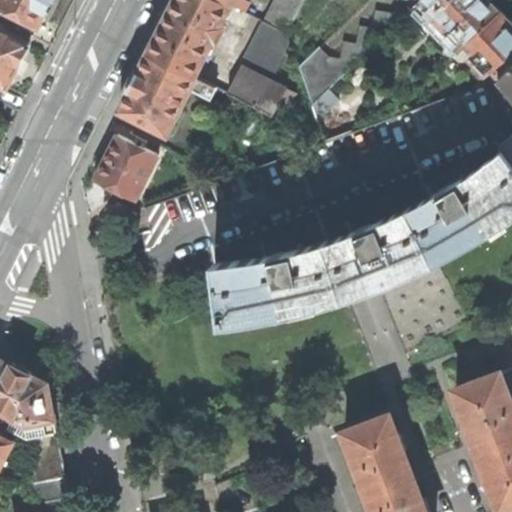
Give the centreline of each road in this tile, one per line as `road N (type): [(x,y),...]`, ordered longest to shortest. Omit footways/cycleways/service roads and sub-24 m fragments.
road 1 (residential): [(80,331),(114,511)]
road 2 (residential): [(43,155),(80,331)]
road 3 (tertiary): [(121,0),(43,155)]
